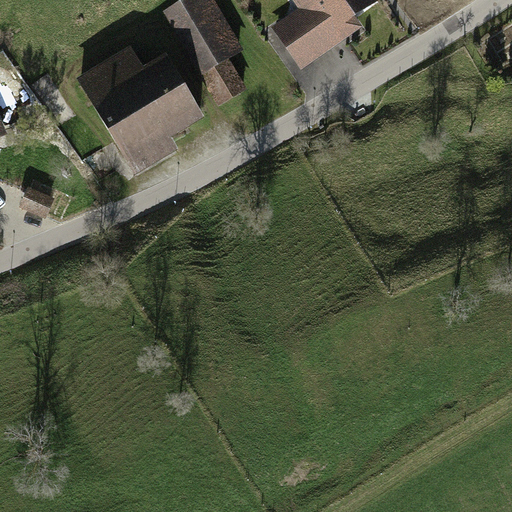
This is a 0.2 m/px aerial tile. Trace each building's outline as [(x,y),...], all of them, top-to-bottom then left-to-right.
[(212,0),(188,0),(159,15),(208,110),(242,92),(223,57),(238,49),(212,0)] [(284,0),(293,12),(265,30),(294,74),(355,34),(349,24),(372,9),(366,0),(284,0)] [(161,141),(194,121),(154,57),(127,74),(118,58),(68,89),(129,185),(171,158),(161,141)] [(0,147),(12,142),(0,112),(0,147)] [(29,188),(20,208),(47,220),(56,200),(29,188)]
